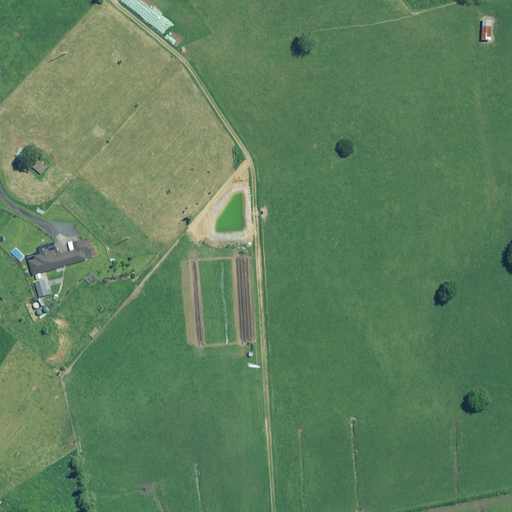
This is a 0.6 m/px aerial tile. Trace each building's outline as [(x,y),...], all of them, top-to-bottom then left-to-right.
[(492,20),(483,20),(482,40),(491,40),(492,20)] [(38,160),(32,168),(41,175),(47,167),(38,160)] [(35,275),(41,273),(94,257),(89,238),(74,243),(76,250),(63,253),(57,250),(55,246),(40,250),(41,254),(34,256),(35,259),(28,261),(32,275),(35,275)] [(47,290),(44,280),(36,282),(40,297),(52,294),(50,289),(47,290)] [(48,306),(41,309),(39,302),(33,304),(37,317),(44,315),(51,312),(48,306)]
